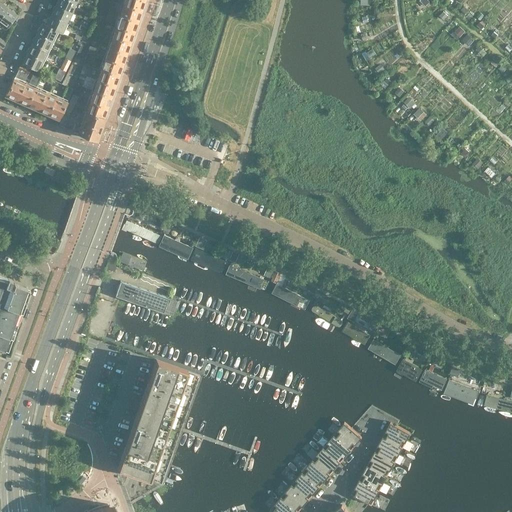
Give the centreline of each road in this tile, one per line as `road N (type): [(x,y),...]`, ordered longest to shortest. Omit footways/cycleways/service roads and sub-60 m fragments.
road 1 (tertiary): [(511,350),(453,328),(325,253),(124,169)]
road 2 (primary): [(35,511),(31,461),(45,385),(124,169)]
road 3 (primary): [(111,166),(34,374),(12,479)]
road 4 (residential): [(0,405),(44,276),(39,262),(0,246)]
road 5 (primary): [(124,169),(177,0)]
road 6 (primary): [(172,0),(111,166)]
road 7 (tertiary): [(111,166),(0,116)]
road 8 (residential): [(384,416),(310,511)]
